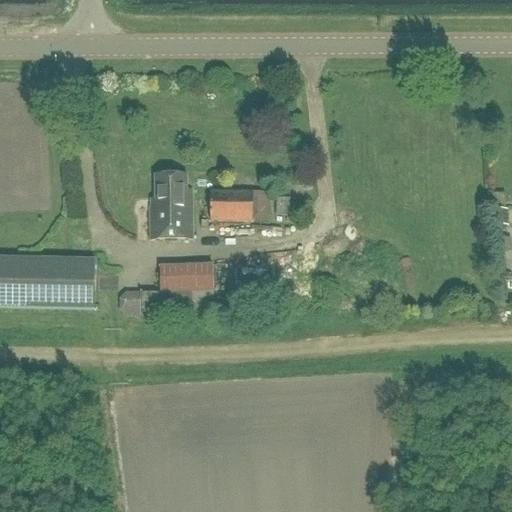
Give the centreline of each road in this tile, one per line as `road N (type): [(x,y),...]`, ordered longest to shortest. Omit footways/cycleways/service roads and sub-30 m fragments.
road 1 (track): [(0,355),(179,358),(511,340)]
road 2 (unclassified): [(0,49),(511,46)]
